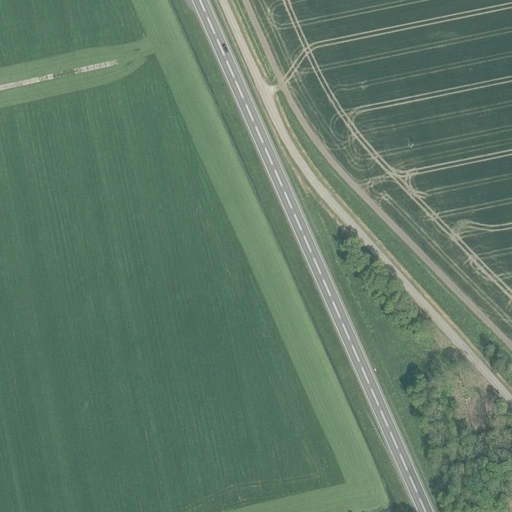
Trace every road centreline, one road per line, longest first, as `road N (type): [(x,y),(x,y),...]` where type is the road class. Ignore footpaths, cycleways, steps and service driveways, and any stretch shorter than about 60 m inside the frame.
road 1 (trunk): [(425,511),(200,0)]
road 2 (unclassified): [(511,403),(301,168),(220,0)]
